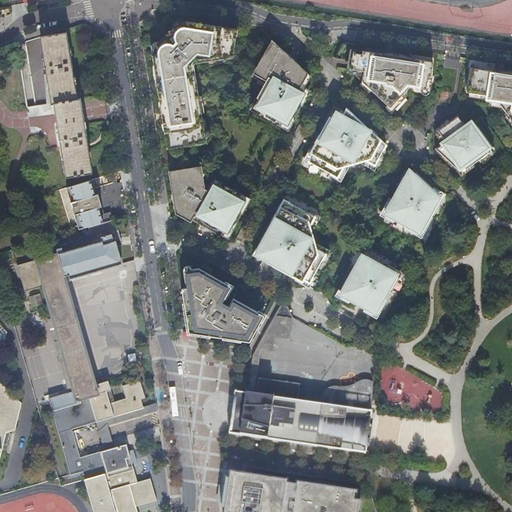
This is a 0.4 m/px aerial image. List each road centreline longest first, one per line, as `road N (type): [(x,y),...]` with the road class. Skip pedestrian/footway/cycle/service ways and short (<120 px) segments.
road 1 (residential): [(105,3),(117,33),(190,511)]
road 2 (residential): [(511,51),(161,0)]
